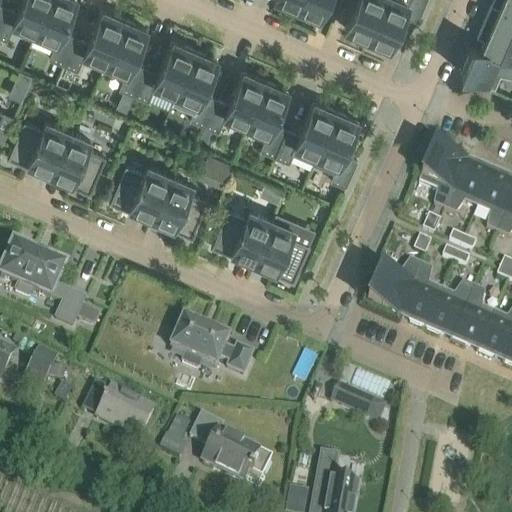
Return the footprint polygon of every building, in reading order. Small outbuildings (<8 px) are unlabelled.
[(34,35),(48,0),(21,0),(17,12),(4,6),(0,15),(0,36),(6,39),(13,23),(34,32),(33,34),(34,35)] [(62,31),(75,0),(48,0),(34,35),(35,33),(56,42),(49,58),(63,64),(75,37),(62,31)] [(296,9),(299,0),(279,0),(296,7),(295,9),(296,9)] [(326,0),(299,0),(296,9),(297,10),(298,8),(319,17),(326,0)] [(366,40),(383,0),(356,0),(344,28),(366,38),(365,40),(366,40)] [(404,15),(417,21),(426,0),(383,0),(366,40),(367,40),(368,38),(390,48),(404,15)] [(511,0),(501,0),(498,7),(490,3),(476,36),(484,39),(480,49),(472,45),(460,73),(494,88),(500,75),(511,77),(511,0)] [(104,65),(125,18),(124,17),(123,19),(101,10),(87,42),(75,37),(63,64),(77,70),(84,54),(104,63),(103,65),(104,65)] [(126,18),(125,18),(104,65),(105,66),(106,63),(126,72),(119,89),(133,95),(145,68),(133,62),(147,29),(125,20),(126,18)] [(175,96),(195,48),(194,50),(172,40),(158,73),(145,68),(133,95),(147,101),(154,84),(175,93),(174,95),(175,96)] [(175,96),(172,103),(193,112),(190,119),(204,125),(216,98),(203,93),(217,60),(195,50),(196,49),(195,48),(175,96)] [(245,126),(266,79),(265,78),(264,80),(242,71),(228,104),(216,98),(204,125),(217,131),(224,115),(245,124),(244,126),(245,126)] [(267,79),(266,79),(245,126),(246,127),(247,125),(267,134),(260,150),(274,156),(286,129),(273,123),(288,91),(266,81),(267,79)] [(313,163),(336,109),(335,109),(335,111),(313,101),(299,134),(286,129),(274,156),(288,162),(291,154),(313,163)] [(337,110),(336,109),(313,163),(334,172),(331,180),(345,187),(357,160),(344,154),(358,121),(336,112),(337,110)] [(48,174),(68,129),(67,128),(66,130),(45,121),(41,128),(24,121),(8,157),(29,166),(29,164),(49,172),(48,174)] [(69,129),(68,129),(48,174),(49,175),(50,173),(69,181),(68,183),(89,192),(104,156),(87,148),(90,141),(68,131),(69,129)] [(444,211),(465,161),(434,147),(418,184),(436,192),(433,207),(444,211)] [(207,153),(197,177),(222,188),(232,164),(207,153)] [(476,210),(494,170),(478,163),(477,166),(465,161),(444,211),(455,216),(464,204),(476,210)] [(150,219),(170,173),(169,173),(168,175),(147,165),(143,173),(126,165),(110,201),(131,210),(131,208),(151,216),(150,218),(150,219)] [(511,198),(511,181),(507,179),(509,177),(494,170),(476,210),(489,215),(486,230),(497,234),(511,198)] [(171,173),(170,173),(150,219),(151,219),(152,217),(171,225),(170,227),(191,236),(206,200),(189,192),(192,185),(170,175),(171,173)] [(511,198),(497,234),(508,239),(511,233),(511,198)] [(252,263),(272,217),(271,217),(270,219),(248,209),(245,217),(227,209),(212,245),(232,254),(233,252),(252,260),(251,262),(252,263)] [(273,218),(272,217),(252,263),(253,263),(254,261),(273,269),(272,271),(293,280),(308,244),(290,237),(294,229),(272,220),(273,218)] [(427,218),(422,230),(434,235),(439,223),(427,218)] [(460,246),(464,238),(452,233),(449,241),(460,246)] [(426,254),(431,242),(419,237),(414,248),(426,254)] [(475,243),(464,238),(460,246),(472,251),(475,243)] [(63,268),(13,246),(0,276),(0,277),(17,285),(14,293),(29,299),(32,292),(49,299),(50,297),(63,302),(55,320),(72,327),(84,299),(55,287),(63,268)] [(453,262),(457,254),(446,249),(442,257),(453,262)] [(465,267),(469,258),(457,254),(453,262),(465,267)] [(511,273),(511,271),(511,262),(504,259),(500,268),(511,273)] [(399,316),(420,266),(409,261),(401,273),(383,265),(367,302),(399,316)] [(424,330),(441,290),(429,285),(431,270),(420,266),(399,316),(410,320),(409,323),(424,330)] [(508,281),(511,273),(500,268),(496,276),(508,281)] [(451,338),(473,288),(462,284),(454,296),(441,290),(424,330),(439,336),(440,334),(451,338)] [(478,350),(494,313),(481,308),(484,293),(473,288),(451,338),(449,341),(466,348),(467,345),(477,350),(478,350)] [(504,361),(511,343),(511,310),(507,318),(494,313),(478,350),(477,350),(476,352),(492,359),(493,357),(503,361),(504,361)] [(227,369),(243,376),(253,354),(236,347),(234,352),(225,348),(229,339),(182,319),(169,349),(185,356),(182,363),(197,370),(201,363),(216,369),(220,360),(229,363),(227,369)] [(511,343),(504,361),(503,361),(502,364),(511,368),(511,343)] [(0,379),(13,353),(0,345),(0,379)] [(38,350),(25,377),(43,386),(46,378),(52,367),(56,359),(38,350)] [(338,364),(334,381),(373,391),(377,374),(338,364)] [(52,367),(46,378),(63,380),(64,369),(52,367)] [(95,382),(81,410),(97,418),(96,419),(139,440),(153,412),(95,382)] [(65,403),(73,389),(62,383),(55,398),(65,403)] [(338,387),(331,402),(366,417),(372,402),(338,387)] [(16,413),(12,421),(19,424),(23,417),(16,413)] [(220,431),(223,425),(201,414),(189,438),(209,448),(202,462),(258,491),(264,480),(261,479),(272,457),(220,431)] [(177,418),(161,449),(180,459),(187,445),(180,441),(189,424),(177,418)] [(352,511),(357,485),(332,480),(337,457),(321,454),(310,511),(352,511)]
